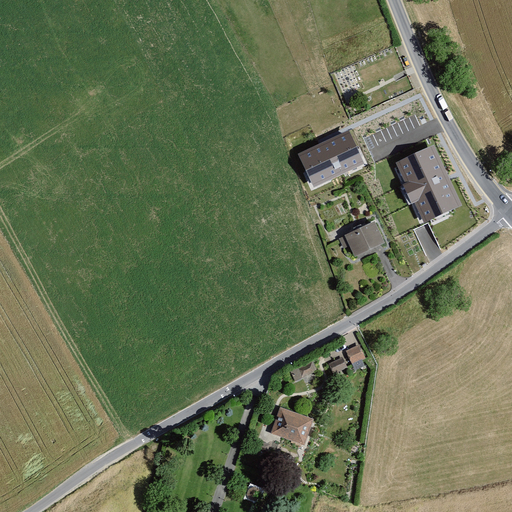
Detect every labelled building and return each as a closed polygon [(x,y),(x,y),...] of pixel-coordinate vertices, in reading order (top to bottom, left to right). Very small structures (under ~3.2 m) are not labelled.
[(386,123),(356,137),(390,210),(403,204),(431,191),(451,182),(437,153),(407,168),(402,159),(386,123)] [(432,144),(402,159),(407,168),(437,153),(432,144)] [(431,191),(403,204),(414,227),(442,214),(431,191)] [(376,219),(338,237),(343,248),(351,245),(356,256),(386,242),(376,219)] [(365,358),(358,345),(346,351),(355,369),(363,365),(361,360),(365,358)] [(345,357),(329,364),(333,373),(349,365),(345,357)] [(312,362),(290,372),(294,381),(316,371),(312,362)] [(315,420),(280,408),(271,434),(306,446),(315,420)]
